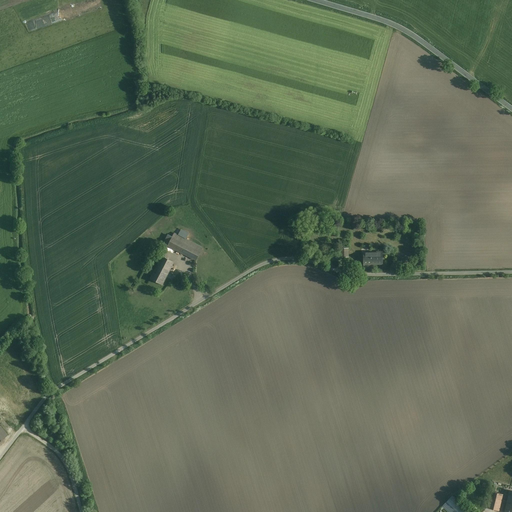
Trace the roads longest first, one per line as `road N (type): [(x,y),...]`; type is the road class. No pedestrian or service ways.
road 1 (unclassified): [(0,457),(53,390),(269,261),(295,258),(351,274),(511,272)]
road 2 (secondary): [(511,109),(395,25),(313,0)]
